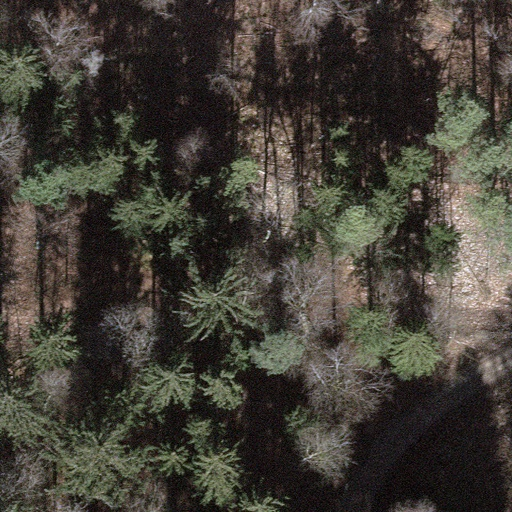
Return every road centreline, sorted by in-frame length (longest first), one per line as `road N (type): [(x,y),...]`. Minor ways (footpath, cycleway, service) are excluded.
road 1 (track): [(511,319),(114,313),(0,343)]
road 2 (track): [(511,364),(434,402),(354,481),(347,511)]
